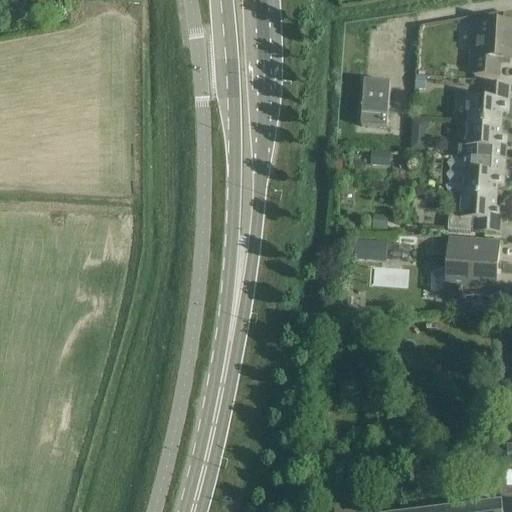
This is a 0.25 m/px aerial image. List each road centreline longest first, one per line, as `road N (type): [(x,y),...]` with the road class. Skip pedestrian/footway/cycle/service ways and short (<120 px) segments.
road 1 (primary): [(230,341),(253,251),(260,174),(260,0)]
road 2 (primary): [(225,0),(230,341)]
road 3 (primary): [(192,511),(230,341)]
